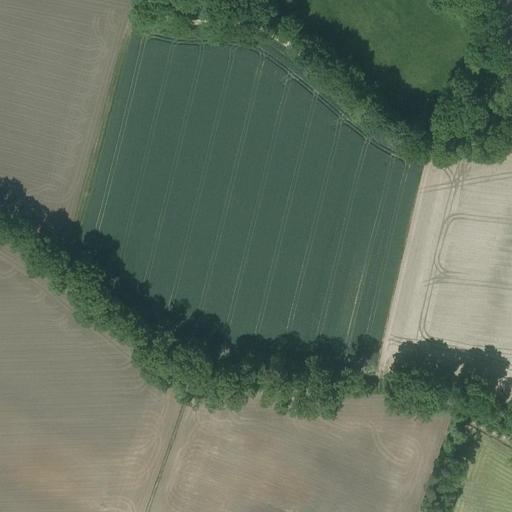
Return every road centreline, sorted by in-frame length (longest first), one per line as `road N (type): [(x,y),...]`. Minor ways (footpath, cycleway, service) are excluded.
road 1 (track): [(144,0),(160,19),(264,31),(403,138),(441,146),(511,135)]
road 2 (track): [(0,242),(44,273),(66,258),(133,15),(148,9)]
